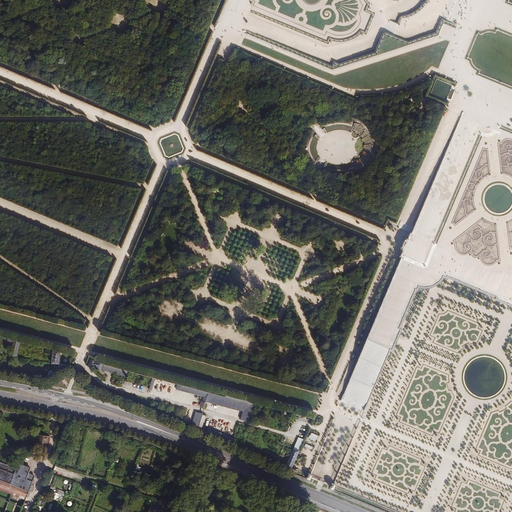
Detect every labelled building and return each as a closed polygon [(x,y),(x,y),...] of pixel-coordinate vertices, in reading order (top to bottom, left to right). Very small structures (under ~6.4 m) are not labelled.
[(487,30),(485,31),(483,32),(480,33),(478,32),(476,31),(475,34),(467,55),(466,58),(467,59),(469,60),(470,63),(472,65),(473,67),(475,69),(478,70),(477,72),(476,74),(478,74),(498,82),(501,84),(511,88),(511,34),(497,29),(495,28),(495,30),(494,31),(490,30),(487,30)] [(511,279),(436,248),(430,261),(428,267),(427,267),(425,267),(425,268),(403,259),(342,402),(352,406),(364,411),(365,410),(390,349),(392,350),(401,328),(399,327),(415,288),(417,289),(418,286),(422,287),(425,287),(429,286),(432,285),(435,284),(438,283),(440,280),(442,278),(443,275),(447,277),(448,275),(497,295),(496,298),(511,305),(511,279)] [(19,340),(12,339),(11,342),(8,357),(15,358),(19,340)] [(60,351),(52,350),(51,364),(59,365),(60,351)] [(91,357),(89,365),(97,367),(99,360),(91,357)] [(203,393),(204,388),(113,363),(112,368),(109,380),(145,390),(149,378),(203,393)] [(224,397),(208,392),(205,402),(242,412),(240,420),(247,422),(252,403),(225,395),(224,397)] [(188,426),(194,429),(199,413),(200,411),(194,408),(188,426)] [(199,413),(194,429),(199,431),(204,415),(199,413)] [(47,427),(38,425),(36,431),(45,435),(47,427)] [(205,434),(217,439),(219,432),(208,427),(205,434)] [(229,444),(232,437),(219,432),(217,439),(229,444)] [(312,432),(309,438),(316,441),(319,435),(312,432)] [(302,439),(297,437),(284,467),(290,469),(302,439)] [(0,470),(29,482),(34,469),(31,467),(32,463),(23,460),(22,463),(0,454),(0,470)] [(55,499),(62,501),(65,491),(58,489),(55,499)] [(176,511),(178,508),(161,503),(158,511),(154,511),(149,511),(148,511),(176,511)]
